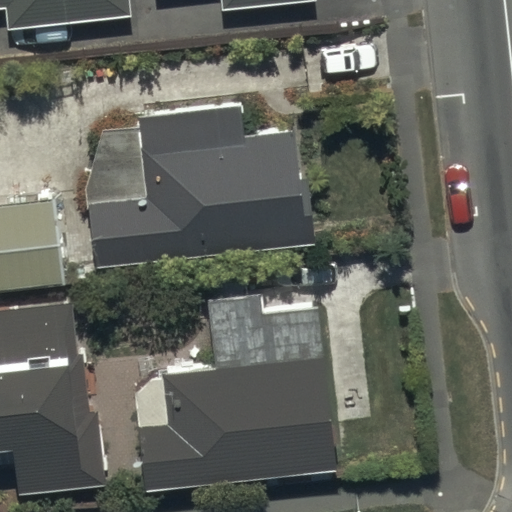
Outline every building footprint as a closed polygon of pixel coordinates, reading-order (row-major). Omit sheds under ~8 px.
[(4,0),(7,18),(133,4),(132,0),(4,0)] [(141,105),(85,111),(101,246),(307,221),(293,111),(252,116),(247,78),(139,91),(141,105)] [(57,179),(0,186),(0,271),(67,263),(57,179)] [(219,345),(161,352),(136,378),(148,468),(267,453),(269,473),(332,464),(330,448),(339,446),(318,289),(270,295),(267,271),(251,273),(248,253),(207,258),(219,345)] [(70,283),(0,290),(0,441),(19,439),(23,475),(109,465),(100,390),(91,391),(84,331),(75,332),(70,283)]
